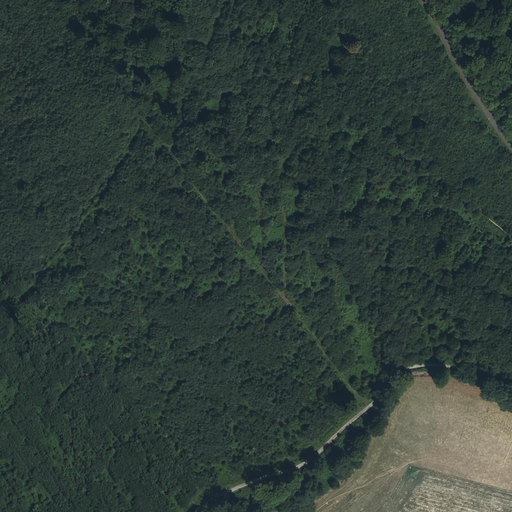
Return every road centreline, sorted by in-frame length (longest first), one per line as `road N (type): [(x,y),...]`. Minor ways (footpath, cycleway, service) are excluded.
road 1 (track): [(367,407),(46,0)]
road 2 (track): [(197,511),(303,462),(412,367),(450,366),(511,382)]
road 3 (track): [(511,236),(469,202),(323,0)]
road 4 (tertiary): [(511,149),(419,0)]
